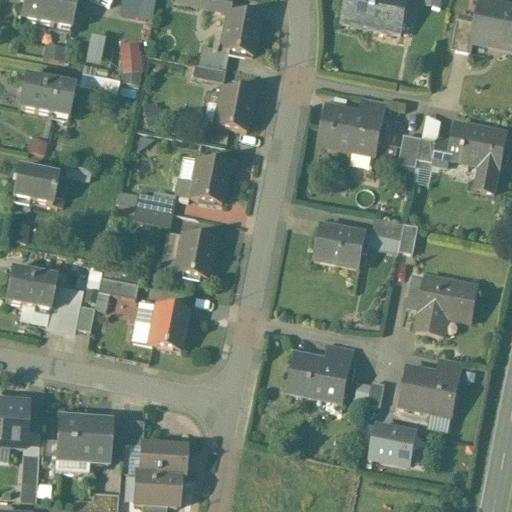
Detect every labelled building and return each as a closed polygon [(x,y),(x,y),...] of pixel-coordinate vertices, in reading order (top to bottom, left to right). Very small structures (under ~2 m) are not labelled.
[(76,0),(23,0),(19,23),(70,33),(76,0)] [(232,1),(228,0),(185,0),(184,9),(229,17),(232,1)] [(347,0),(342,26),(399,37),(406,0),(347,0)] [(424,0),(423,7),(441,10),(442,0),(424,0)] [(511,11),(479,5),(475,26),(471,46),(472,46),(511,53),(511,11)] [(260,23),(229,17),(222,55),(253,61),(260,23)] [(475,26),(457,23),(451,53),(470,57),(472,46),(471,46),(475,26)] [(88,67),(102,68),(105,39),(90,37),(88,67)] [(141,45),(121,47),(123,75),(143,74),(141,45)] [(67,64),(68,49),(45,47),(44,62),(67,64)] [(114,84),(78,77),(76,90),(111,98),(114,84)] [(73,88),(24,78),(17,112),(67,121),(73,88)] [(252,97),(222,91),(213,130),(245,136),(252,97)] [(383,106),(359,102),(357,116),(381,120),(383,106)] [(381,120),(357,116),(356,121),(325,115),(327,108),(324,107),(316,148),(374,159),(381,120)] [(508,137),(453,127),(450,145),(448,162),(476,166),(471,192),(492,196),(497,170),(502,171),(508,137)] [(421,141),(402,137),(397,165),(415,169),(421,141)] [(31,140),(28,155),(45,157),(48,143),(31,140)] [(450,145),(436,143),(432,168),(446,170),(448,162),(450,145)] [(97,160),(71,155),(69,167),(94,172),(97,160)] [(227,170),(196,163),(188,203),(219,209),(227,170)] [(56,178),(18,170),(12,201),(32,205),(50,208),(56,178)] [(172,205),(135,198),(133,210),(170,217),(172,205)] [(50,208),(32,205),(30,213),(48,217),(50,208)] [(170,217),(133,210),(131,224),(168,231),(170,217)] [(404,228),(375,222),(371,238),(401,244),(404,228)] [(365,234),(319,225),(312,261),(358,271),(365,234)] [(418,230),(404,228),(401,244),(399,254),(412,256),(418,230)] [(212,244),(181,238),(173,277),(204,284),(212,244)] [(54,281),(11,272),(4,306),(47,315),(54,281)] [(477,288),(423,277),(416,313),(419,314),(415,333),(442,338),(446,319),(470,323),(477,288)] [(138,289),(99,282),(97,294),(135,302),(138,289)] [(70,309),(59,307),(56,328),(66,330),(70,309)] [(93,312),(81,310),(77,332),(89,334),(93,312)] [(185,316),(156,310),(148,348),(177,355),(185,316)] [(349,351),(325,346),(322,362),(324,362),(346,367),(349,351)] [(323,365),(291,359),(284,392),(338,404),(346,367),(324,362),(323,365)] [(438,381),(404,375),(398,410),(452,420),(459,382),(438,378),(438,381)] [(383,386),(372,384),(367,407),(378,409),(383,386)] [(26,410),(0,408),(0,451),(23,453),(26,410)] [(109,427),(57,424),(54,478),(77,479),(78,467),(107,469),(109,427)] [(143,426),(122,424),(120,449),(140,450),(140,449),(141,449),(143,426)] [(415,438),(376,431),(371,459),(370,463),(409,470),(411,458),(415,438)] [(141,449),(140,449),(140,450),(138,478),(134,478),(134,479),(178,481),(178,482),(182,482),(184,452),(141,449)] [(37,460),(21,459),(20,487),(35,488),(37,460)] [(178,481),(134,479),(133,509),(141,510),(165,511),(176,511),(178,482),(178,481)] [(116,511),(117,499),(90,497),(89,511),(116,511)]
